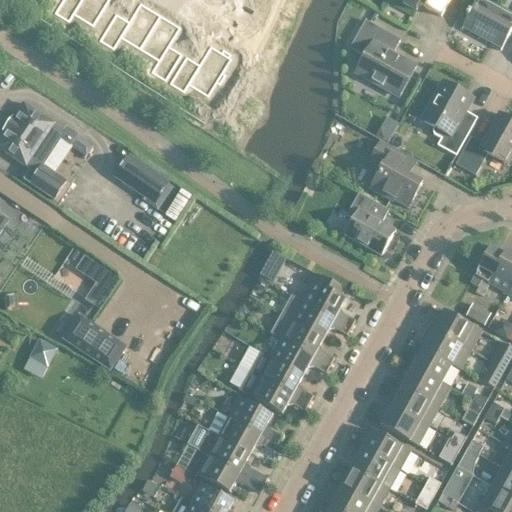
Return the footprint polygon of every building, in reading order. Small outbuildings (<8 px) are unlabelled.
[(56,0),(51,9),(50,12),(64,21),(71,9),(91,21),(103,0),(56,0)] [(415,12),(419,6),(440,18),(450,0),(403,0),(402,4),(415,12)] [(511,33),(511,16),(480,0),(478,0),(463,31),(502,51),(511,33)] [(39,2),(31,14),(43,21),(50,12),(51,9),(39,2)] [(111,12),(94,39),(108,48),(115,36),(134,48),(156,14),(135,2),(124,20),(111,12)] [(156,14),(134,48),(154,60),(146,72),(161,80),(177,53),(164,45),(176,26),(156,14)] [(367,59),(358,75),(396,96),(413,66),(392,55),(400,41),(365,21),(350,49),(367,59)] [(181,55),(165,83),(179,91),(186,80),(206,92),(216,75),(219,76),(225,67),(222,65),(227,58),(224,56),(225,53),(219,49),(217,51),(206,45),(194,63),(181,55)] [(443,83),(422,121),(434,128),(432,131),(433,135),(441,140),(437,146),(456,157),(474,124),(464,119),(463,115),(472,99),(443,83)] [(78,138),(79,137),(66,129),(64,132),(25,105),(26,105),(24,104),(22,105),(23,106),(14,118),(13,117),(4,131),(5,131),(0,138),(0,148),(41,176),(34,187),(54,200),(66,182),(44,167),(62,140),(72,147),(78,138)] [(470,138),(455,165),(475,177),(487,155),(506,165),(511,153),(511,121),(499,115),(483,145),(470,138)] [(391,202),(394,201),(408,209),(421,184),(405,175),(404,171),(410,160),(380,143),(370,162),(382,169),(370,190),(391,202)] [(142,200),(156,210),(172,188),(168,185),(128,158),(115,177),(144,197),(142,200)] [(388,211),(358,194),(346,216),(353,220),(344,236),(381,256),(395,232),(381,224),(388,211)] [(503,256),(489,249),(470,284),(478,288),(475,294),(483,298),(489,285),(497,289),(511,262),(511,254),(506,251),(503,256)] [(511,262),(497,289),(511,297),(511,262)] [(317,276),(302,302),(351,329),(355,322),(344,315),(340,309),(349,293),(317,276)] [(270,285),(260,279),(256,287),(266,293),(270,285)] [(97,284),(86,301),(99,310),(110,293),(97,284)] [(351,329),(302,302),(291,296),(281,315),(324,339),(328,331),(335,331),(347,337),(351,329)] [(472,302),(465,314),(483,323),(489,312),(472,302)] [(444,312),(433,331),(471,352),(482,333),(444,312)] [(122,344),(74,315),(60,339),(108,368),(122,344)] [(319,347),(324,339),(281,315),(270,334),(281,340),(330,367),(334,359),(323,353),(319,347)] [(511,326),(500,320),(494,330),(493,332),(506,340),(506,339),(507,338),(511,332),(511,329),(511,326)] [(224,334),(232,338),(234,339),(236,335),(227,330),(224,334)] [(471,352),(433,331),(423,350),(451,366),(460,371),(471,352)] [(220,341),(228,346),(232,338),(224,334),(224,333),(220,341)] [(281,340),(270,359),(303,377),(307,368),(314,368),(325,374),(330,367),(281,340)] [(40,341),(29,360),(32,361),(47,370),(58,352),(42,343),(40,341)] [(511,348),(503,343),(492,364),(504,371),(511,355),(511,348)] [(260,378),(309,405),(313,397),(302,391),(298,385),(303,377),(270,359),(250,348),(240,366),(260,378)] [(412,369),(441,385),(451,366),(423,350),(412,369)] [(504,371),(492,364),(482,382),(494,388),(504,371)] [(305,412),(309,405),(260,378),(240,366),(230,384),(240,390),(239,392),(249,397),(281,415),(287,406),(293,406),(305,412)] [(206,372),(200,368),(197,373),(204,377),(206,372)] [(450,390),(441,385),(412,369),(402,388),(439,409),(450,390)] [(477,390),(467,385),(461,396),(471,401),(477,390)] [(391,407),(420,423),(429,428),(439,409),(402,388),(391,407)] [(472,402),(483,408),(487,401),(476,395),(472,402)] [(270,432),(267,425),(271,417),(239,399),(228,418),(277,445),(281,438),(270,432)] [(479,416),(483,408),(472,402),(468,410),(479,416)] [(488,411),(499,418),(504,410),(492,404),(488,411)] [(429,428),(420,423),(391,407),(380,426),(409,442),(419,446),(429,428)] [(508,413),(504,410),(499,418),(507,422),(509,417),(508,413)] [(495,425),(499,418),(488,411),(484,419),(495,425)] [(218,437),(250,455),(254,447),(262,447),(280,457),(284,450),(277,446),(277,445),(228,418),(220,414),(210,432),(218,437)] [(402,447),(373,431),(362,451),(400,472),(411,453),(402,447)] [(218,437),(210,432),(199,452),(207,456),(263,487),(267,479),(249,469),(246,463),(250,455),(218,437)] [(455,432),(451,440),(462,446),(466,439),(455,432)] [(462,446),(451,440),(447,447),(458,454),(462,446)] [(471,442),(467,449),(478,455),(482,448),(471,442)] [(474,463),(478,455),(467,449),(463,457),(474,463)] [(511,450),(502,468),(511,473),(511,450)] [(400,472),(362,451),(352,470),(390,491),(400,472)] [(229,493),(233,485),(241,484),(259,494),(263,487),(207,456),(196,476),(229,493)] [(457,468),(441,495),(453,502),(456,504),(471,476),(457,468)] [(511,473),(502,468),(492,487),(499,492),(511,498),(511,473)] [(390,491),(352,470),(341,489),(370,505),(370,504),(379,510),(390,491)] [(436,492),(440,485),(429,479),(425,486),(436,492)] [(233,502),(201,485),(190,504),(204,511),(228,511),(228,510),(233,502)] [(426,511),(436,492),(425,486),(414,504),(426,511)] [(511,511),(511,498),(499,492),(492,487),(478,511),(488,511),(489,511),(511,511)] [(370,505),(341,489),(331,507),(338,511),(378,511),(379,510),(370,504),(370,505)] [(441,495),(437,503),(448,509),(453,502),(441,495)] [(190,504),(182,500),(174,511),(204,511),(190,504)]
